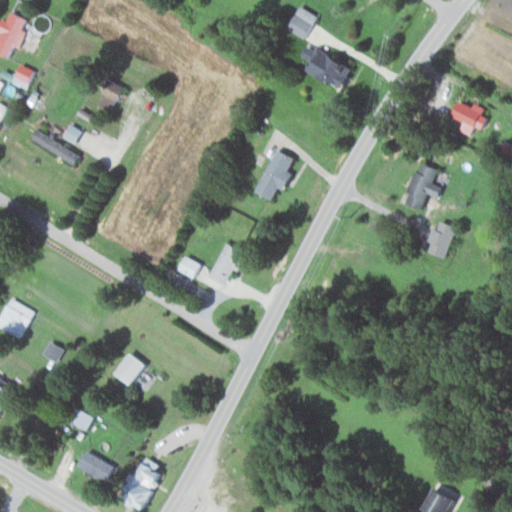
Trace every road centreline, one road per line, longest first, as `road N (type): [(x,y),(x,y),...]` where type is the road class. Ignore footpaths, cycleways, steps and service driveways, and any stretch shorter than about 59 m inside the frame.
road 1 (primary): [(168,511),(340,185),(453,13)]
road 2 (residential): [(253,354),(0,197)]
